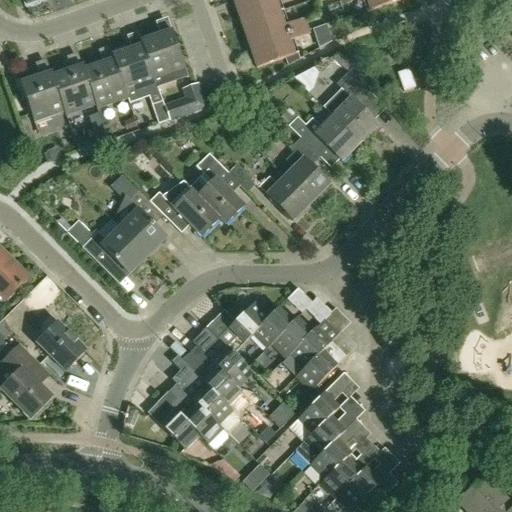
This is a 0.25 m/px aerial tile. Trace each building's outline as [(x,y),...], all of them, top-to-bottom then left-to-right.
[(45,0),(24,0),(24,1),(22,1),(25,9),(27,10),(28,10),(40,6),(41,3),(41,2),(45,0)] [(283,12),(278,0),(248,0),(234,5),(241,26),(283,12)] [(405,0),(342,0),(344,5),(359,0),(360,0),(366,14),(405,0)] [(287,25),(283,12),(241,26),(249,48),(306,28),(304,20),(287,25)] [(407,29),(405,23),(394,27),(397,38),(409,34),(407,29)] [(298,55),(293,41),(309,36),(306,28),(249,48),(256,70),(298,55)] [(187,79),(171,33),(140,44),(141,48),(142,47),(154,81),(155,81),(156,86),(157,87),(186,78),(186,79),(187,79)] [(154,81),(142,47),(141,48),(111,58),(113,61),(114,61),(125,95),(126,95),(128,100),(127,100),(129,106),(148,99),(148,98),(159,94),(156,88),(157,87),(156,86),(155,81),(154,81)] [(125,95),(114,61),(113,61),(84,71),(95,106),(96,111),(98,110),(97,109),(126,99),(126,101),(127,100),(128,100),(126,95),(125,95)] [(95,106),(84,71),(83,68),(53,78),(52,78),(64,112),(63,112),(65,117),(66,117),(66,116),(95,106)] [(367,84),(353,69),(335,86),(339,91),(336,95),(322,109),(331,118),(358,145),(377,127),(359,109),(372,96),(363,88),(367,84)] [(408,71),(397,75),(403,93),(415,89),(408,71)] [(64,112),(52,78),(53,78),(52,74),(20,85),(33,123),(34,123),(34,122),(63,112),(64,112)] [(187,115),(182,102),(164,108),(168,122),(187,115)] [(158,126),(168,122),(162,104),(152,108),(158,126)] [(340,164),(358,145),(331,118),(320,129),(311,120),(304,127),(296,119),(288,128),(300,140),(314,154),(322,146),(340,164)] [(137,128),(134,120),(124,123),(127,131),(137,128)] [(108,142),(103,128),(93,132),(97,146),(108,142)] [(329,186),(311,168),(319,159),(314,154),(300,140),(291,149),(295,153),(285,162),(293,170),(285,178),(311,204),(329,186)] [(60,160),(56,150),(46,153),(47,154),(43,155),(46,162),(49,161),(50,163),(53,162),(60,160)] [(226,191),(234,182),(235,182),(228,175),(208,156),(195,168),(203,176),(189,189),(198,197),(197,198),(219,220),(218,221),(224,226),(243,207),(226,191)] [(237,166),(228,175),(235,182),(234,182),(246,195),(256,185),(237,166)] [(311,204),(285,178),(276,187),(268,179),(259,189),(292,223),(311,204)] [(183,183),(161,200),(157,195),(149,204),(158,213),(168,223),(177,215),(201,239),(218,221),(219,220),(197,198),(198,197),(189,189),(183,183)] [(165,239),(148,223),(158,213),(149,204),(138,193),(128,203),(123,201),(115,220),(111,223),(118,230),(147,258),(165,239)] [(147,258),(118,230),(106,243),(97,234),(94,238),(78,223),(66,235),(101,270),(111,260),(128,277),(147,258)] [(0,298),(5,303),(27,281),(0,253),(0,298)] [(304,296),(297,290),(286,301),(292,307),(304,296)] [(269,319),(268,318),(254,304),(228,330),(243,345),(252,337),(251,336),(269,319)] [(291,325),(291,324),(276,310),(268,318),(269,319),(251,336),(252,337),(266,351),(270,347),(270,346),(291,325)] [(330,315),(325,310),(314,321),(319,326),(324,321),(329,327),(341,316),(335,310),(330,315)] [(310,335),(309,334),(295,320),(291,324),(291,325),(270,346),(270,347),(285,361),(289,357),(288,357),(310,335)] [(36,345),(64,373),(85,352),(57,323),(36,345)] [(206,329),(218,340),(223,334),(212,323),(206,329)] [(212,346),(218,340),(206,329),(200,334),(212,346)] [(303,372),(322,353),(322,354),(330,346),(314,329),(309,334),(310,335),(288,357),(289,357),(302,371),(303,372)] [(310,394),(336,368),(355,348),(349,342),(338,353),(328,360),(322,354),(322,353),(303,372),(302,371),(294,379),(310,394)] [(38,368),(18,348),(0,365),(0,391),(1,390),(30,419),(50,399),(29,378),(38,368)] [(238,390),(238,389),(253,375),(226,349),(211,364),(215,368),(238,390)] [(228,408),(229,408),(243,393),(238,389),(238,390),(215,368),(209,374),(205,371),(198,368),(187,356),(181,362),(228,408)] [(238,418),(233,412),(229,408),(228,408),(181,362),(177,358),(171,363),(191,384),(197,394),(191,401),(195,405),(224,433),(229,433),(239,423),(238,418)] [(312,436),(329,418),(330,419),(338,410),(332,404),(338,397),(338,392),(349,381),(343,375),(332,386),(323,395),(297,421),(311,435),(312,436)] [(224,433),(195,405),(189,411),(182,409),(167,394),(161,399),(199,437),(198,438),(207,446),(208,445),(213,451),(217,451),(228,440),(228,436),(224,433)] [(184,452),(198,438),(199,437),(161,399),(156,405),(167,416),(158,426),(184,452)] [(318,459),(355,421),(364,413),(358,407),(347,418),(343,418),(336,425),(330,419),(329,418),(312,436),(311,435),(295,452),(309,466),(317,458),(318,459)] [(324,481),(346,460),(351,456),(343,449),(348,444),(349,439),(361,427),(355,421),(318,459),(317,458),(309,466),(323,481),(324,481)] [(339,496),(364,470),(365,470),(380,454),(374,448),(363,460),(358,461),(353,467),(346,460),(324,481),(323,481),(319,485),(335,501),(339,497),(339,496)] [(261,471),(269,463),(262,456),(254,464),(261,471)] [(354,511),(365,499),(374,508),(398,484),(389,475),(399,465),(393,459),(378,474),(374,474),(371,476),(365,470),(364,470),(339,496),(339,497),(354,511)] [(217,473),(240,493),(248,484),(225,463),(217,473)] [(463,511),(478,511),(498,493),(482,477),(456,504),(463,511)] [(509,511),(511,509),(511,507),(498,493),(478,511),(509,511)]
